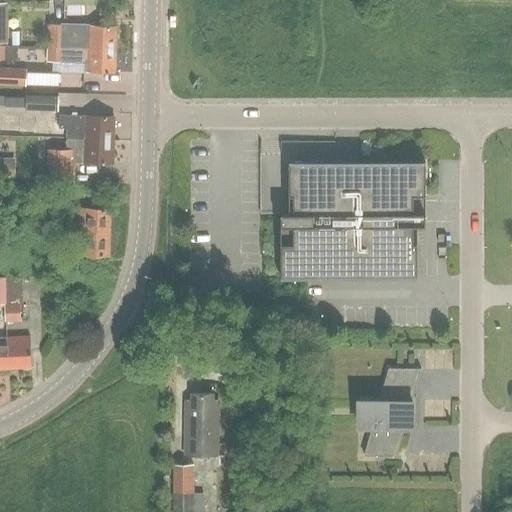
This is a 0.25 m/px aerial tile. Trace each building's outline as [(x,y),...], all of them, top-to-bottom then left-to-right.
[(0,3),(0,44),(8,44),(8,4),(0,3)] [(48,39),(48,48),(65,48),(85,49),(116,50),(117,26),(49,24),(48,33),(48,39)] [(4,47),(4,62),(17,62),(18,47),(4,47)] [(48,48),(47,62),(64,63),(84,63),(84,72),(115,73),(116,50),(85,49),(65,48),(48,48)] [(0,67),(0,84),(25,86),(26,68),(0,67)] [(26,108),(26,110),(58,111),(58,96),(26,95),(26,98),(26,108)] [(67,139),(113,141),(114,117),(59,116),(59,129),(67,129),(67,139)] [(112,164),(113,141),(67,139),(66,151),(49,150),(48,176),(37,176),(36,185),(74,186),(75,163),(112,164)] [(0,159),(0,177),(16,177),(15,159),(0,159)] [(425,227),(425,162),(289,162),(289,197),(293,197),(293,214),(281,214),(281,279),(418,279),(418,244),(413,244),(413,227),(425,227)] [(73,204),(73,192),(52,191),(51,203),(73,204)] [(79,209),(79,232),(110,233),(111,210),(79,209)] [(109,257),(110,233),(79,232),(78,256),(109,257)] [(50,266),(49,281),(77,282),(77,277),(77,267),(50,266)] [(20,304),(5,305),(6,322),(21,321),(20,304)] [(7,338),(8,369),(31,368),(30,336),(7,338)] [(0,369),(8,369),(7,338),(0,338),(0,369)] [(412,428),(412,401),(407,400),(421,369),(388,369),(379,401),(358,401),(351,426),(372,427),(363,457),(396,457),(404,428),(412,428)] [(212,395),(192,394),(192,401),(187,401),(186,456),(217,456),(217,402),(212,402),(212,395)] [(193,494),(193,491),(193,466),(173,466),(173,494),(193,494)] [(192,511),(193,499),(193,494),(173,494),(172,511),(192,511)]
